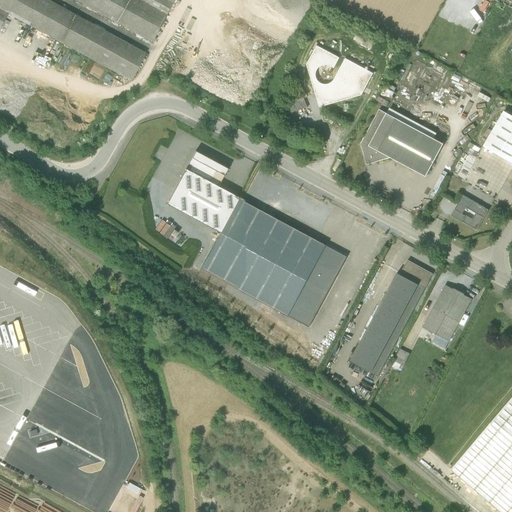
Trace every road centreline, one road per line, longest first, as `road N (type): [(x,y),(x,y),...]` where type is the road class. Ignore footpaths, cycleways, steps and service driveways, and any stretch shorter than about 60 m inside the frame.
road 1 (unclassified): [(487,268),(173,102),(126,115),(83,175),(57,173),(0,140)]
road 2 (unknown): [(0,268),(47,307),(55,340),(39,383)]
